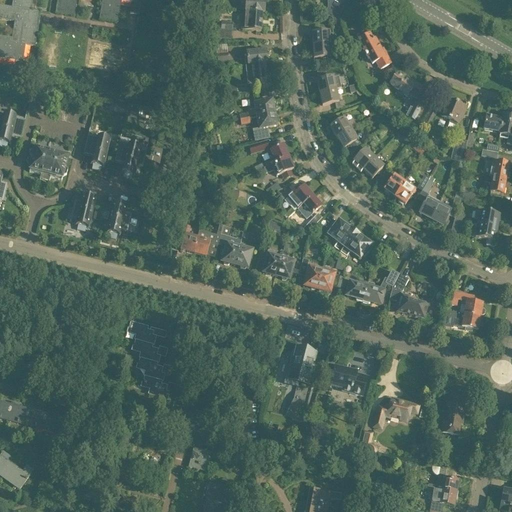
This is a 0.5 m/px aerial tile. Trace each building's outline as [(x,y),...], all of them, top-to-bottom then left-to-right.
[(245,0),(245,12),(247,12),(262,13),(264,13),(265,0),(258,0),(245,0)] [(327,0),(327,8),(323,14),(332,19),(332,22),(341,22),(341,21),(349,8),(342,4),(341,5),(334,1),(333,3),(328,0),(327,0)] [(243,16),(242,30),(260,32),(262,13),(247,12),(246,17),(243,16)] [(14,22),(0,20),(0,41),(11,43),(14,22)] [(363,51),(367,59),(368,58),(372,65),(376,63),(380,70),(390,64),(383,50),(381,51),(374,39),(373,40),(372,39),(371,40),(366,31),(364,32),(362,32),(360,34),(359,35),(356,36),(364,51),(363,51)] [(312,34),(312,46),(329,45),(329,32),(312,34)] [(329,45),(312,46),(313,59),(330,58),(329,45)] [(245,66),(264,64),(267,64),(265,51),(246,53),(247,60),(244,60),(245,66)] [(217,62),(217,63),(228,61),(227,55),(216,56),(213,57),(213,62),(217,62)] [(264,64),(245,66),(247,85),(266,83),(264,64)] [(391,69),(383,73),(389,79),(393,72),(391,69)] [(419,95),(422,88),(416,85),(415,85),(404,75),(402,78),(397,75),(390,84),(406,97),(411,91),(419,95)] [(333,78),(316,81),(319,94),(336,90),(340,89),(338,79),(337,79),(333,79),(333,78)] [(336,90),(319,94),(322,106),(338,103),(336,90)] [(410,108),(406,117),(414,121),(425,101),(418,97),(412,109),(410,108)] [(271,101),(254,105),(256,117),(274,114),(273,108),(274,107),(273,103),(272,102),(271,101)] [(443,110),(440,117),(449,121),(448,124),(456,127),(457,124),(458,124),(462,114),(463,115),(466,108),(449,101),(445,111),(443,110)] [(368,109),(373,114),(377,109),(372,105),(368,109)] [(377,109),(373,114),(378,118),(382,114),(377,109)] [(136,119),(138,112),(128,110),(126,117),(136,119)] [(259,129),(252,130),(255,142),(269,139),(267,128),(276,126),(276,125),(277,124),(277,120),(275,119),(274,114),(256,117),(259,129)] [(0,142),(10,145),(10,144),(9,144),(11,137),(21,139),(25,122),(12,118),(12,117),(8,116),(8,117),(3,116),(3,117),(4,117),(0,132),(0,142)] [(502,120),(500,134),(499,139),(507,140),(506,145),(511,146),(511,145),(511,117),(503,116),(502,120)] [(483,131),(500,134),(502,120),(486,117),(483,131)] [(413,123),(404,118),(400,126),(409,131),(413,123)] [(344,119),(329,128),(336,139),(350,130),(356,126),(353,120),(347,124),(344,119)] [(391,130),(396,134),(400,130),(395,125),(391,130)] [(350,130),(336,139),(343,150),(349,146),(352,150),(360,145),(357,141),(350,130)] [(400,130),(396,134),(402,139),(405,134),(400,130)] [(467,143),(465,147),(471,149),(475,135),(469,134),(467,143)] [(109,142),(105,141),(106,140),(101,139),(101,140),(87,137),(83,155),(93,157),(91,164),(90,164),(90,165),(103,168),(103,167),(109,143),(109,142)] [(134,175),(136,166),(142,167),(147,145),(121,138),(120,138),(114,162),(124,165),(122,172),(121,172),(134,175)] [(455,140),(449,162),(464,164),(465,150),(465,147),(467,143),(455,140)] [(270,149),(268,142),(248,147),(251,155),(270,149)] [(270,160),(272,165),(288,158),(283,146),(270,151),(273,159),(270,160)] [(65,168),(67,158),(35,149),(29,173),(51,178),(61,181),(62,177),(66,176),(67,171),(65,168)] [(172,149),(168,165),(179,168),(182,151),(172,149)] [(353,162),(362,171),(374,158),(364,150),(353,162)] [(482,151),(480,157),(496,160),(497,154),(482,151)] [(263,169),(256,172),(258,176),(265,173),(265,175),(274,171),(276,177),(281,175),(284,180),(292,177),(289,171),(293,170),(288,158),(272,165),(263,169)] [(374,158),(362,171),(371,180),(383,167),(374,158)] [(492,163),(489,177),(505,181),(506,179),(508,180),(509,174),(507,174),(508,166),(492,163)] [(166,175),(164,184),(174,186),(175,177),(166,175)] [(389,195),(394,198),(405,182),(401,179),(400,181),(393,176),(383,190),(384,191),(383,193),(388,196),(389,195)] [(416,189),(421,192),(428,181),(428,180),(423,177),(416,189)] [(505,181),(489,177),(485,177),(484,183),(491,185),(489,193),(490,193),(490,197),(501,199),(502,195),(502,196),(505,181)] [(428,181),(421,192),(427,195),(434,185),(428,181)] [(405,182),(394,198),(399,202),(398,203),(402,206),(403,205),(404,206),(415,191),(408,187),(409,185),(405,182)] [(266,191),(270,196),(280,190),(276,184),(266,191)] [(287,198),(297,210),(299,208),(312,197),(303,187),(295,195),(293,193),(287,198)] [(463,199),(472,201),(474,195),(464,193),(463,199)] [(273,201),(276,205),(284,199),(280,195),(273,201)] [(455,196),(452,207),(457,209),(461,197),(455,196)] [(312,197),(299,208),(305,216),(304,218),(308,221),(312,215),(321,208),(312,197)] [(75,225),(88,228),(94,201),(95,202),(95,201),(91,200),(91,199),(87,198),(86,199),(82,198),(83,199),(81,204),(75,203),(72,218),(78,219),(76,225),(75,225)] [(430,220),(431,220),(439,203),(428,198),(419,214),(425,217),(425,218),(425,219),(428,221),(429,221),(430,220)] [(439,203),(431,220),(432,221),(431,221),(432,222),(435,224),(436,224),(436,223),(442,226),(450,212),(449,212),(451,209),(439,203)] [(106,233),(119,236),(120,230),(126,231),(130,216),(124,215),(125,209),(126,209),(122,208),(122,206),(118,205),(117,207),(113,206),(114,206),(107,233),(106,233)] [(285,215),(288,218),(294,213),(291,210),(285,215)] [(99,221),(101,212),(95,211),(93,220),(99,221)] [(106,222),(108,214),(101,213),(100,220),(106,222)] [(294,213),(288,218),(291,221),(296,216),(294,213)] [(478,221),(477,226),(496,230),(498,217),(480,213),(480,214),(475,213),(473,221),(478,221)] [(330,214),(326,219),(331,222),(334,217),(330,214)] [(307,226),(311,230),(322,219),(317,215),(307,226)] [(270,222),(266,237),(272,239),(274,231),(279,232),(280,227),(270,222)] [(331,251),(338,256),(354,233),(349,230),(347,228),(347,225),(343,222),(340,223),(338,222),(334,227),(332,225),(328,231),(330,233),(327,236),(337,243),(331,251)] [(454,222),(451,232),(459,235),(461,223),(454,222)] [(180,251),(193,255),(197,239),(187,236),(189,228),(179,226),(177,236),(184,238),(180,251)] [(472,226),(470,239),(485,241),(485,247),(491,248),(493,243),(494,243),(496,230),(477,226),(472,226)] [(197,239),(193,255),(206,258),(209,245),(218,247),(220,241),(223,228),(219,227),(217,236),(199,231),(197,239)] [(221,237),(219,244),(226,246),(231,230),(223,228),(221,237)] [(243,233),(241,242),(240,244),(245,245),(248,234),(243,233)] [(354,233),(338,256),(344,261),(350,253),(360,260),(362,257),(364,258),(368,252),(366,251),(370,245),(368,244),(368,241),(364,238),(361,239),(359,237),(354,233)] [(226,246),(222,263),(223,263),(224,265),(228,267),(229,265),(234,266),(239,246),(240,246),(240,244),(241,242),(236,241),(234,248),(226,246)] [(239,246),(234,266),(239,267),(239,268),(240,270),(244,271),(246,269),(247,269),(251,252),(244,250),(244,248),(240,246),(239,246)] [(271,276),(276,277),(281,258),(276,256),(275,259),(268,256),(263,274),(264,274),(264,275),(265,277),(269,278),(271,276)] [(281,258),(276,277),(281,278),(281,279),(282,281),(285,282),(287,281),(287,280),(288,280),(293,263),(285,261),(286,259),(281,258)] [(301,265),(299,275),(304,277),(307,266),(301,265)] [(316,290),(317,290),(321,272),(309,269),(304,287),(310,289),(311,290),(314,291),(316,290)] [(321,272),(317,290),(318,291),(319,292),(322,293),(323,292),(329,294),(334,276),(321,272)] [(366,288),(362,304),(368,305),(370,304),(379,306),(383,292),(387,286),(392,289),(392,288),(398,277),(391,272),(386,282),(385,281),(382,284),(379,291),(366,288)] [(392,288),(392,289),(400,291),(402,292),(408,282),(398,277),(392,288)] [(362,304),(366,288),(367,283),(358,281),(356,286),(349,284),(346,297),(355,299),(356,302),(362,304)] [(396,313),(424,320),(427,307),(408,302),(409,299),(400,297),(402,292),(400,291),(392,289),(388,301),(398,304),(396,313)] [(453,293),(448,305),(456,307),(457,301),(461,302),(459,314),(463,315),(480,318),(480,315),(482,316),(484,315),(484,312),(483,310),(481,310),(482,305),(473,303),(474,297),(453,293)] [(445,312),(442,327),(452,329),(454,319),(461,320),(459,327),(477,331),(478,326),(480,327),(482,326),(482,323),(481,321),(479,321),(480,318),(463,315),(459,314),(445,312)] [(136,335),(135,341),(153,346),(157,333),(148,331),(149,328),(130,323),(127,333),(136,335)] [(269,351),(275,352),(277,341),(271,340),(269,351)] [(141,353),(139,359),(158,364),(162,351),(153,349),(153,346),(135,341),(132,351),(141,353)] [(297,353),(293,352),(286,379),(290,380),(289,382),(298,384),(289,419),(304,423),(314,387),(307,385),(311,371),(314,358),(315,356),(308,354),(297,351),(297,353)] [(145,371),(144,377),(163,382),(166,369),(157,367),(158,364),(139,359),(136,369),(145,371)] [(330,386),(342,389),(341,392),(362,398),(367,380),(355,376),(356,374),(335,369),(335,368),(329,366),(327,374),(333,376),(330,386)] [(163,382),(144,377),(141,387),(150,390),(148,396),(167,401),(171,388),(162,385),(163,382)] [(449,408),(447,424),(443,423),(441,434),(459,437),(460,430),(462,430),(465,411),(468,412),(468,409),(466,408),(468,394),(457,392),(457,393),(448,392),(445,408),(449,408)] [(0,419),(60,435),(64,418),(0,402),(0,419)] [(390,402),(389,407),(386,406),(385,409),(378,408),(373,428),(381,430),(384,417),(390,418),(390,416),(399,419),(399,421),(407,423),(409,413),(416,415),(418,407),(404,403),(404,405),(390,402)] [(361,455),(368,456),(368,455),(375,457),(375,455),(375,454),(374,453),(374,452),(373,450),(372,449),(371,449),(371,448),(369,448),(372,436),(365,435),(361,455)] [(202,452),(202,455),(192,453),(188,468),(198,470),(199,468),(207,470),(211,454),(202,452)] [(6,461),(9,458),(2,453),(0,455),(0,475),(20,490),(33,472),(26,467),(22,473),(6,461)] [(431,470),(432,472),(433,473),(434,475),(436,476),(438,477),(436,486),(428,485),(427,489),(456,495),(458,482),(452,481),(453,476),(445,475),(446,468),(432,466),(431,468),(431,470)] [(56,492),(63,493),(65,481),(58,480),(56,492)] [(383,481),(382,488),(388,489),(390,482),(383,481)] [(201,511),(219,511),(226,489),(209,484),(201,511)] [(454,507),(456,495),(427,489),(427,490),(427,495),(428,499),(431,502),(429,511),(430,511),(440,511),(442,505),(454,507)] [(327,511),(329,501),(340,501),(341,495),(309,490),(305,511),(327,511)] [(511,491),(503,490),(499,511),(506,511),(509,511),(511,506),(511,491)]
